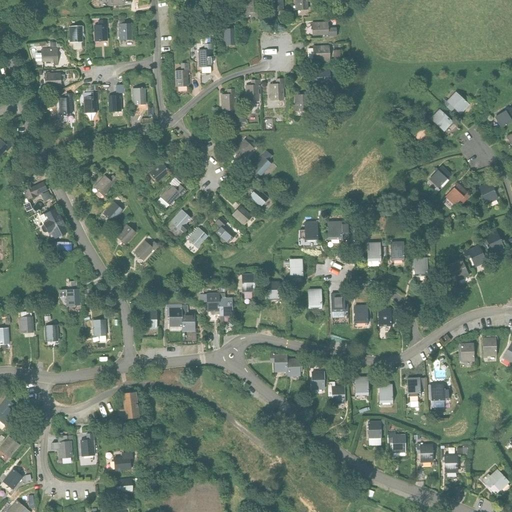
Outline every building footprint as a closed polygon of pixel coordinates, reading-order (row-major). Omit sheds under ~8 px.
[(259,0),(245,0),(246,12),(260,11),(259,0)] [(283,0),(270,0),(271,11),(284,10),(283,0)] [(308,0),(294,0),(296,10),(309,9),(308,0)] [(329,22),(312,23),(312,35),(328,35),(328,37),(337,37),(337,28),(329,28),(329,22)] [(132,24),(119,24),(119,40),(132,40),(132,24)] [(107,25),(94,25),(95,42),(108,41),(107,25)] [(83,43),(82,26),(70,26),(70,43),(83,43)] [(236,45),(236,28),(223,29),(223,46),(236,45)] [(214,53),(214,44),(205,45),(205,50),(200,51),(200,67),(213,66),(212,53),(214,53)] [(330,46),(314,47),(314,60),(331,59),(330,46)] [(57,49),(41,50),(42,62),(53,61),(54,65),(58,64),(57,49)] [(189,87),(188,70),(175,71),(176,87),(189,87)] [(330,70),(314,71),(315,83),(331,82),(330,70)] [(61,73),(45,74),(46,86),(62,86),(61,73)] [(278,84),(271,84),(271,101),(285,100),(285,88),(286,89),(285,79),(277,79),(278,84)] [(252,85),(246,85),(246,102),(260,102),(260,90),(261,90),(261,80),(252,81),(252,85)] [(146,89),(132,90),(133,105),(146,105),(146,89)] [(228,94),(223,95),(223,111),(236,111),(235,98),(237,98),(237,89),(228,90),(228,94)] [(90,97),(84,98),(84,114),(98,113),(97,100),(98,101),(98,92),(89,93),(90,97)] [(472,105),(458,92),(449,102),(463,115),(472,105)] [(65,98),(59,98),(60,114),(73,114),(72,103),(74,103),(73,94),(65,94),(65,98)] [(309,95),(296,96),(296,106),(293,106),(293,112),(309,111),(309,95)] [(121,96),(109,96),(109,112),(122,112),(121,96)] [(511,123),(511,108),(497,118),(504,129),(511,123)] [(456,123),(442,109),(432,119),(446,132),(456,123)] [(436,137),(422,123),(413,133),(427,147),(436,137)] [(4,143),(0,139),(0,157),(6,151),(8,153),(15,145),(9,138),(4,143)] [(255,149),(246,140),(235,152),(244,161),(255,149)] [(263,156),(253,168),(262,177),(273,165),(263,156)] [(167,159),(150,173),(158,183),(175,168),(167,159)] [(454,176),(444,167),(431,180),(441,190),(454,176)] [(105,176),(94,188),(104,197),(113,188),(115,189),(121,183),(114,176),(110,180),(105,176)] [(175,179),(171,184),(183,195),(187,191),(175,179)] [(48,192),(44,183),(32,188),(25,192),(29,201),(48,192)] [(502,200),(494,183),(482,188),(490,206),(502,200)] [(22,187),(25,192),(32,188),(30,184),(22,187)] [(470,193),(460,185),(448,199),(458,207),(470,193)] [(173,186),(157,202),(166,210),(181,195),(173,186)] [(270,199),(259,188),(250,197),(261,208),(270,199)] [(29,203),(24,192),(18,195),(23,206),(29,203)] [(48,193),(41,197),(44,203),(51,200),(48,193)] [(115,203),(104,215),(114,223),(124,211),(115,203)] [(254,217),(243,207),(233,216),(245,227),(254,217)] [(69,233),(57,209),(39,218),(52,242),(69,233)] [(192,219),(182,211),(171,223),(181,231),(192,219)] [(239,233),(223,218),(217,225),(221,229),(217,234),(229,245),(239,233)] [(319,223),(307,223),(307,242),(319,241),(319,223)] [(343,224),(330,224),(329,241),(343,241),(343,224)] [(137,234),(127,225),(116,238),(127,246),(137,234)] [(199,229),(189,241),(199,250),(209,238),(199,229)] [(508,249),(500,232),(489,238),(497,255),(508,249)] [(155,251),(146,242),(136,253),(145,262),(155,251)] [(406,243),(393,244),(394,261),(407,262),(406,243)] [(383,244),(370,245),(370,263),(383,262),(383,244)] [(490,264),(482,247),(471,252),(479,269),(490,264)] [(431,278),(430,258),(421,259),(421,255),(413,255),(413,270),(417,270),(417,278),(431,278)] [(305,260),(291,261),(292,279),(306,279),(305,260)] [(473,278),(466,261),(454,266),(462,283),(473,278)] [(257,276),(244,276),(244,293),(257,293),(257,276)] [(282,301),(282,283),(270,284),(270,301),(282,301)] [(80,290),(63,291),(63,296),(67,296),(68,307),(81,307),(80,290)] [(323,290),(310,291),(311,310),(324,309),(323,290)] [(221,294),(208,295),(209,313),(221,313),(221,300),(221,294)] [(347,294),(333,295),(334,313),(347,313),(347,294)] [(234,300),(221,300),(221,313),(222,318),(234,318),(234,300)] [(370,307),(357,308),(358,326),(371,326),(370,307)] [(394,310),(380,310),(381,328),(395,328),(394,310)] [(183,311),(170,311),(170,328),(183,328),(183,315),(183,311)] [(158,313),(145,313),(145,331),(159,331),(158,313)] [(196,315),(183,315),(183,328),(184,333),(196,333),(196,315)] [(34,319),(20,319),(21,335),(34,335),(34,319)] [(107,321),(94,322),(95,338),(108,337),(107,321)] [(58,327),(45,327),(46,343),(59,343),(58,327)] [(10,330),(0,330),(0,346),(11,346),(10,330)] [(500,340),(488,340),(488,359),(501,358),(500,340)] [(478,345),(466,346),(466,364),(478,364),(478,345)] [(290,374),(290,356),(277,356),(278,375),(290,374)] [(302,361),(290,361),(290,374),(291,379),(303,379),(302,361)] [(328,374),(314,374),(314,392),(328,392),(328,374)] [(372,379),(358,380),(358,398),(372,398),(372,379)] [(424,380),(411,381),(411,399),(425,398),(424,380)] [(449,385),(435,386),(436,409),(449,408),(449,385)] [(396,387),(383,387),(383,406),(396,406),(396,387)] [(348,389),(335,389),(335,407),(348,407),(348,389)] [(137,395),(123,396),(125,412),(119,413),(120,423),(141,421),(137,395)] [(17,416),(7,408),(2,414),(0,415),(0,424),(6,430),(17,416)] [(385,424),(371,425),(373,443),(386,442),(385,424)] [(252,443),(234,429),(225,440),(243,454),(252,444),(252,443)] [(399,434),(391,434),(392,446),(396,446),(396,457),(410,456),(409,438),(399,438),(399,434)] [(21,448),(10,440),(0,452),(11,461),(21,448)] [(99,442),(82,443),(83,460),(100,458),(99,442)] [(72,444),(58,445),(60,462),(74,460),(72,444)] [(281,467),(252,444),(243,454),(236,464),(261,484),(271,472),(275,475),(281,467)] [(437,448),(425,448),(425,466),(438,466),(437,448)] [(462,458),(450,458),(450,477),(462,476),(462,458)] [(115,460),(116,474),(133,473),(132,459),(115,460)] [(344,511),(353,502),(299,460),(283,479),(294,486),(291,491),(317,511),(344,511)] [(25,480),(14,471),(3,484),(14,493),(25,480)] [(511,487),(511,482),(502,472),(494,479),(492,477),(486,483),(493,491),(497,487),(504,495),(511,487)] [(135,482),(118,483),(119,497),(135,496),(135,482)]
